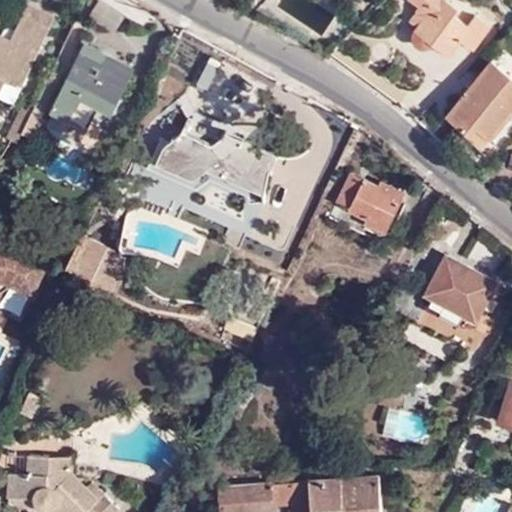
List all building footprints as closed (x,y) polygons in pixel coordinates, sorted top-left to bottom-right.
[(99,0),(98,0),(88,15),(114,31),(123,16),(99,0)] [(461,8),(450,0),(411,0),(418,5),(426,12),(420,18),(414,27),(414,35),(416,41),(422,45),(427,46),(433,44),(451,57),(464,39),(475,48),(492,25),(476,13),(468,23),(457,14),(461,8)] [(20,19),(48,32),(55,17),(26,4),(20,19)] [(414,13),(420,18),(426,12),(418,5),(414,13)] [(11,37),(39,51),(48,32),(20,19),(11,37)] [(23,83),(39,51),(11,37),(0,32),(0,90),(7,76),(23,83)] [(80,121),(89,125),(98,107),(110,113),(132,67),(88,45),(49,124),(73,137),(80,121)] [(511,58),(499,48),(492,56),(511,72),(511,58)] [(511,110),(511,72),(492,56),(448,113),(490,147),(497,139),(493,134),(511,110)] [(22,131),(32,110),(21,105),(7,134),(18,140),(22,131)] [(44,116),(32,110),(22,131),(34,136),(44,116)] [(81,140),(89,125),(80,121),(73,137),(81,140)] [(278,155),(242,139),(233,149),(221,140),(214,142),(180,126),(172,129),(158,162),(193,179),(209,167),(266,192),(271,171),(278,155)] [(233,149),(242,139),(225,131),(221,140),(233,149)] [(265,200),(266,192),(209,167),(193,179),(158,162),(156,168),(196,187),(213,176),(265,200)] [(405,192),(381,179),(378,185),(351,173),(338,201),(366,215),(363,221),(386,232),(405,192)] [(277,271),(286,251),(248,233),(239,253),(277,271)] [(51,259),(1,235),(0,237),(0,319),(6,306),(0,303),(0,301),(4,293),(0,291),(0,274),(35,292),(51,259)] [(121,253),(83,235),(76,250),(69,266),(100,281),(107,264),(115,267),(121,253)] [(427,293),(432,296),(469,316),(477,320),(497,282),(448,254),(427,293)] [(124,271),(115,267),(107,264),(100,281),(115,289),(124,271)] [(342,323),(370,339),(384,314),(352,295),(337,320),(342,323)] [(469,316),(432,296),(428,305),(465,324),(469,316)] [(251,350),(261,329),(229,314),(220,336),(251,350)] [(366,347),(370,339),(342,323),(338,332),(366,347)] [(511,380),(500,421),(511,424),(511,380)] [(42,394),(31,390),(22,410),(33,415),(42,394)] [(426,443),(432,416),(391,408),(386,435),(426,443)] [(56,471),(55,453),(29,453),(29,470),(11,469),(11,501),(53,502),(63,511),(112,511),(106,505),(112,497),(92,478),(87,484),(75,471),(56,471)] [(75,454),(55,453),(56,471),(75,471),(75,454)] [(300,478),(300,470),(271,471),(271,481),(222,485),(223,511),(277,511),(276,499),(296,499),(296,511),(384,511),(382,473),(300,478)] [(11,501),(59,511),(63,511),(53,502),(11,501)]
